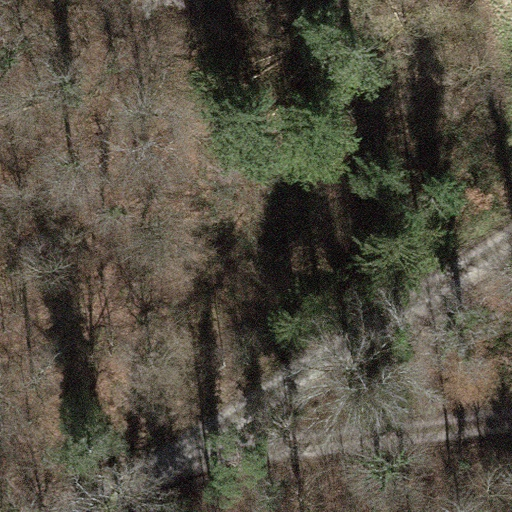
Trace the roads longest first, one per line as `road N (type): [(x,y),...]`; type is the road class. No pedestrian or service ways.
road 1 (track): [(511,242),(73,511)]
road 2 (track): [(177,450),(511,410)]
